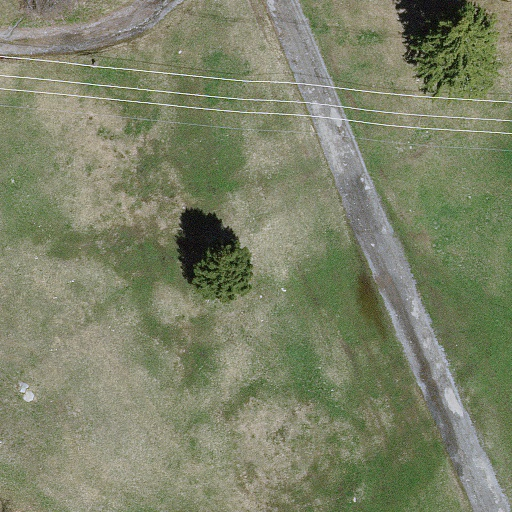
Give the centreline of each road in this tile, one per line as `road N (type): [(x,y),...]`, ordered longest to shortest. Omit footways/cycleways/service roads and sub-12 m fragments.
road 1 (track): [(241,0),(474,511)]
road 2 (track): [(139,0),(119,16),(21,55),(0,52)]
